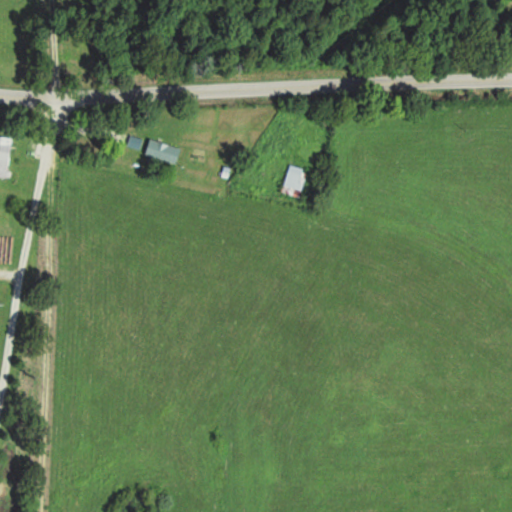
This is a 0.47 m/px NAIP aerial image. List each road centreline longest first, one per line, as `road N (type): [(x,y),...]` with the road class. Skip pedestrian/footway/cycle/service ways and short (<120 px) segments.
road 1 (tertiary): [(511,78),(298,80),(42,97),(0,89)]
road 2 (residential): [(65,95),(0,401)]
